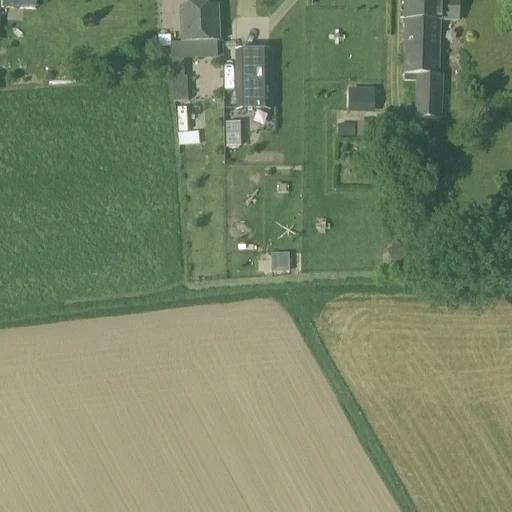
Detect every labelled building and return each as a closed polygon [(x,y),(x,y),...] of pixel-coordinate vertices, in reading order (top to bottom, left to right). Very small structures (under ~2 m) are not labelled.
[(35,0),(19,0),(19,9),(35,9),(35,0)] [(180,7),(181,43),(220,42),(218,6),(218,0),(195,0),(196,6),(180,7)] [(404,76),(403,82),(416,83),(416,87),(423,88),(422,119),(441,119),(443,76),(439,76),(440,21),(460,22),(461,0),(405,0),(405,21),(402,76),(404,76)] [(269,52),(237,53),(238,112),(270,111),(269,52)] [(122,63),(107,62),(106,75),(122,76),(122,63)] [(184,78),(171,79),(172,81),(172,102),(174,102),(175,102),(187,102),(186,78),(184,78)] [(349,89),(348,113),(374,114),(375,90),(349,89)] [(338,125),(338,139),(355,139),(355,125),(338,125)] [(358,128),(358,137),(371,137),(371,128),(358,128)] [(239,136),(227,136),(227,148),(239,148),(239,136)] [(390,250),(386,252),(398,275),(400,274),(423,263),(411,238),(397,246),(394,240),(387,244),(390,250)]
